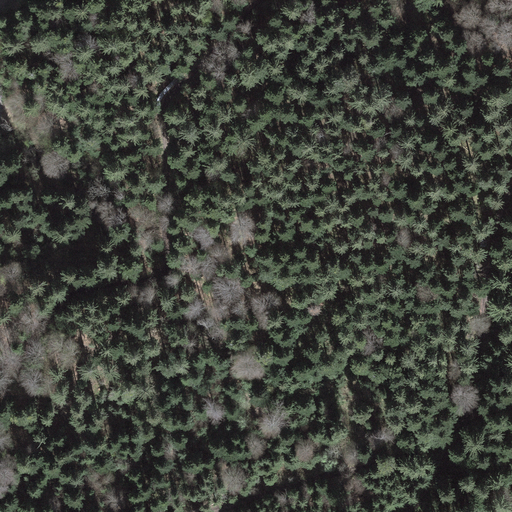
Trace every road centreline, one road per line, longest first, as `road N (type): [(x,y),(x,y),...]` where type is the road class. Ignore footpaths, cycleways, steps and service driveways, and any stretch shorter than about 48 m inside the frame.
road 1 (track): [(0,395),(67,297),(159,277),(167,267),(164,106),(257,0)]
road 2 (track): [(511,169),(475,255),(451,405),(461,428),(406,511)]
road 3 (track): [(461,428),(223,511)]
